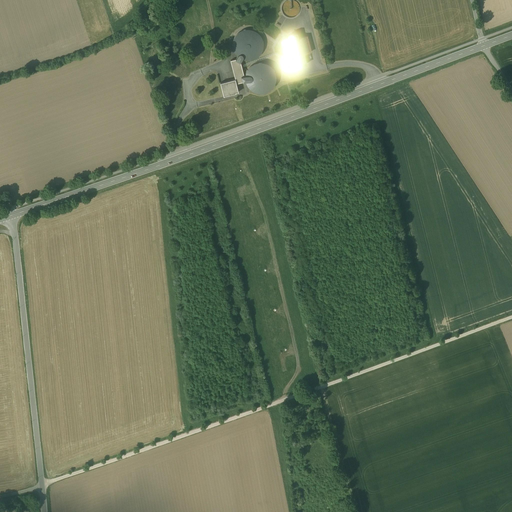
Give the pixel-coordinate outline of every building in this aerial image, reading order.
[(245,29),(243,30),(241,30),(240,31),(238,32),(237,33),(235,35),(234,37),(233,39),(233,41),(232,43),(232,45),(233,48),(233,50),(235,52),(236,55),(237,56),(238,56),(240,58),(242,59),(244,60),(248,60),(251,60),(253,59),(255,58),(257,57),(259,55),(261,53),(262,51),(263,49),(263,47),(264,44),(263,41),(263,39),(262,37),(261,35),(259,34),(258,32),(256,31),(253,30),(249,29),(245,29)] [(289,35),(289,38),(282,39),(287,57),(281,58),(284,69),(306,64),(304,53),(311,52),(307,36),(298,38),(297,33),(289,35)] [(238,56),(237,56),(236,58),(230,60),(235,78),(220,82),(223,96),(236,93),(236,92),(238,91),(236,83),(245,81),(245,78),(245,76),(245,75),(244,75),(240,61),(242,59),(240,58),(238,56)] [(247,69),(246,71),(246,73),(245,74),(245,75),(245,76),(245,78),(245,81),(246,83),(246,84),(247,85),(248,87),(249,88),(251,89),(252,90),(253,91),(255,92),(257,92),(259,93),(261,93),(263,92),(265,92),(266,92),(268,91),(269,90),(271,89),(272,87),(274,86),(275,83),(276,81),(276,79),(276,77),(276,75),(275,73),(275,72),(274,70),(273,68),(272,67),(271,65),(269,64),(268,63),(266,63),(264,62),(261,62),(258,62),(256,62),(254,63),(251,64),(250,66),(247,69)] [(175,70),(164,73),(167,82),(177,79),(175,70)] [(164,73),(155,75),(158,84),(167,82),(164,73)]
